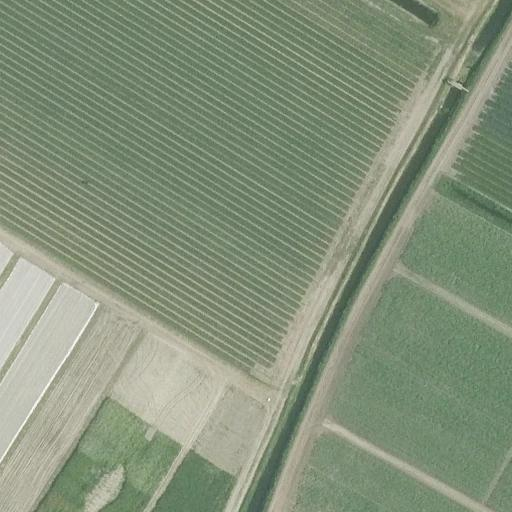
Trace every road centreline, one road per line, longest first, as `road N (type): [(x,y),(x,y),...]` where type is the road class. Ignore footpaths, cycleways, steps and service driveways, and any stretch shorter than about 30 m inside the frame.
road 1 (track): [(485,0),(321,303),(233,511)]
road 2 (track): [(511,48),(360,315),(277,511)]
